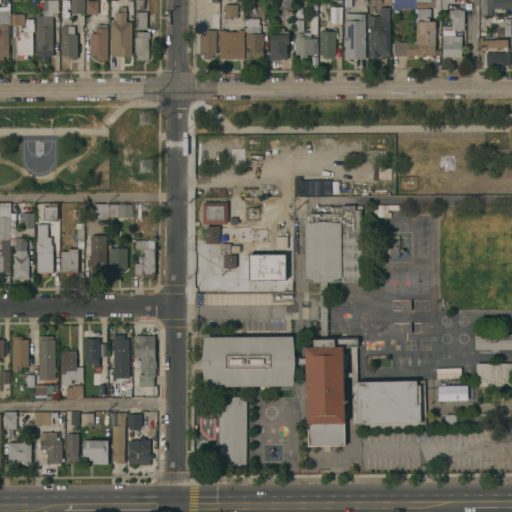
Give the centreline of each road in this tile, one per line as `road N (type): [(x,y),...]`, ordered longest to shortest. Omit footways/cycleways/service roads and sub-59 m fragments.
road 1 (residential): [(0,89),(511,86)]
road 2 (residential): [(173,0),(173,503)]
road 3 (primary): [(0,505),(428,498)]
road 4 (residential): [(173,305),(0,307)]
